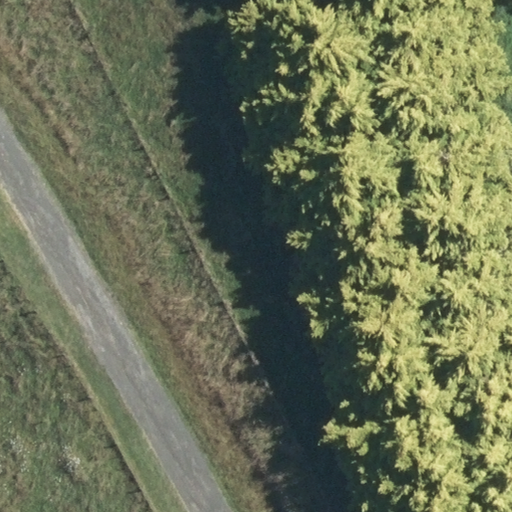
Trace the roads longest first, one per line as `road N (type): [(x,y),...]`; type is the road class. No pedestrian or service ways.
road 1 (unknown): [(463,511),(344,129),(315,0)]
road 2 (unknown): [(195,511),(0,185)]
